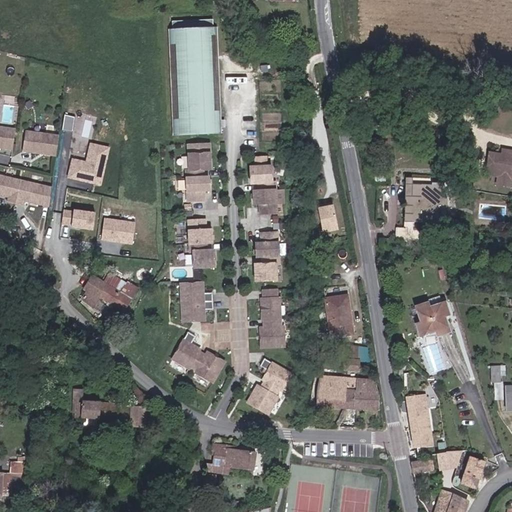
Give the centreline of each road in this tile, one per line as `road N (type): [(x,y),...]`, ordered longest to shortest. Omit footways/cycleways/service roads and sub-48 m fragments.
road 1 (secondary): [(324,0),(400,440)]
road 2 (unclassified): [(216,426),(245,371),(235,93)]
road 3 (unclassified): [(400,440),(216,426)]
road 4 (unclassified): [(109,340),(0,235)]
road 5 (unclassified): [(216,426),(172,399),(109,340)]
